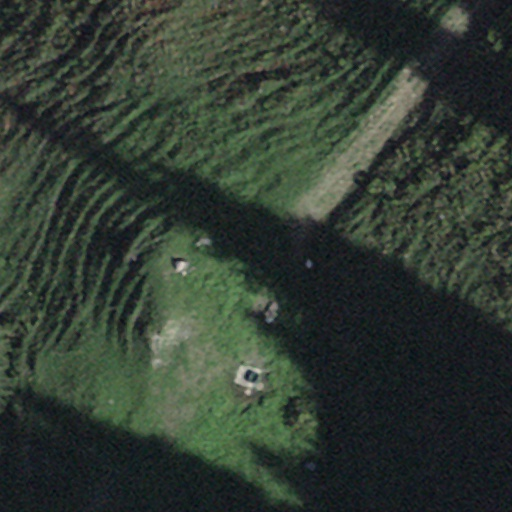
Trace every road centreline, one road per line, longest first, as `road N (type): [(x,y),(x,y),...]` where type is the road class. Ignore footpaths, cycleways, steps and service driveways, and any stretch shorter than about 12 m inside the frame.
road 1 (track): [(269,285),(484,0)]
road 2 (track): [(99,511),(269,285)]
